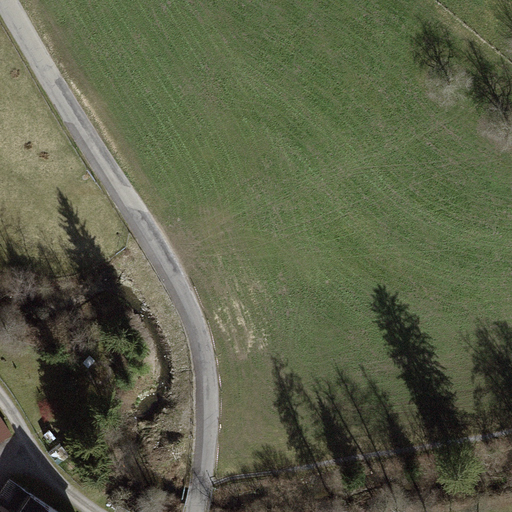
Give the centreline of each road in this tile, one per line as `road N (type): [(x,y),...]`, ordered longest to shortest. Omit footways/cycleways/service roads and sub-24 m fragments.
road 1 (unclassified): [(194,511),(208,414),(192,316),(161,251),(7,0)]
road 2 (unclassified): [(96,511),(47,472),(0,394)]
